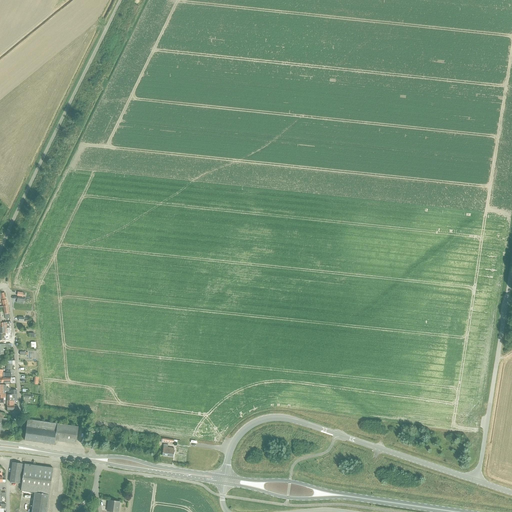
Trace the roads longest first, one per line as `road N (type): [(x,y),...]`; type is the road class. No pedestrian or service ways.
road 1 (tertiary): [(225,476),(239,434),(283,417),(477,481)]
road 2 (unclassified): [(0,252),(120,0)]
road 3 (unclassified): [(477,481),(511,266)]
road 4 (residential): [(0,409),(17,413),(19,406),(8,292),(0,287)]
road 5 (primary): [(89,458),(224,483)]
road 6 (primary): [(225,476),(89,458)]
road 7 (primary): [(224,483),(287,497),(355,497)]
road 8 (primary): [(355,497),(225,476)]
